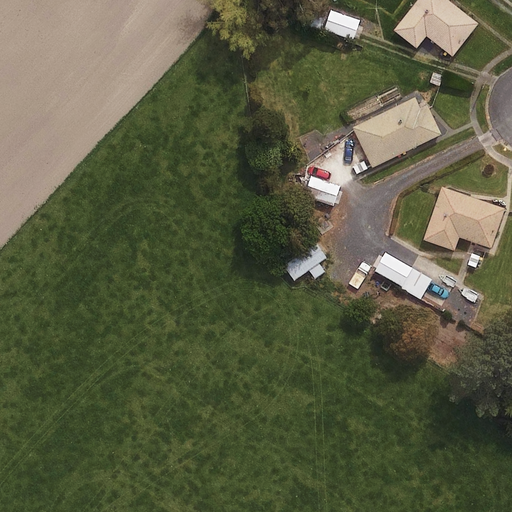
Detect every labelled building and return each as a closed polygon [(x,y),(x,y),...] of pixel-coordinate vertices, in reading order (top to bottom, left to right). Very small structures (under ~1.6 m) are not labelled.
[(405,40),(417,48),(427,36),(453,56),(479,23),(449,0),(418,0),(394,30),(405,40)] [(356,32),(360,20),(331,10),(324,30),(353,40),(356,32)] [(415,98),(353,128),(372,168),(442,135),(427,105),(420,108),(415,98)] [(304,197),(334,206),(340,186),(311,176),(304,197)] [(442,187),(423,240),(455,251),(459,238),(491,248),(505,209),(442,187)] [(284,265),(294,281),(327,258),(316,243),(284,265)] [(375,271),(421,300),(432,279),(385,252),(375,271)]
